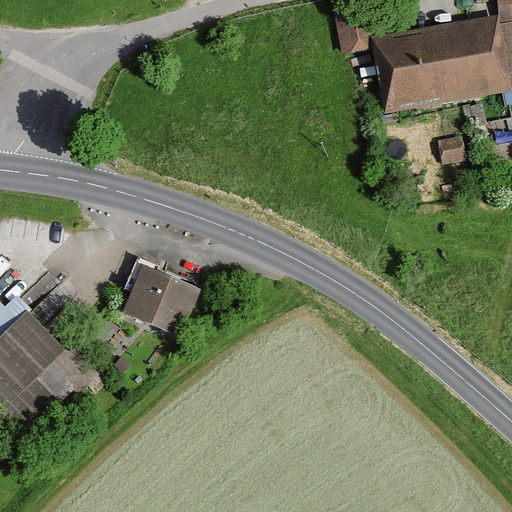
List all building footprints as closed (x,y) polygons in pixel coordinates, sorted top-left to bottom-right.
[(511,0),(496,0),(498,27),(511,26),(511,0)] [(360,11),(334,17),(343,60),(369,54),(360,11)] [(494,22),(369,44),(382,117),(511,95),(511,29),(496,33),(494,22)] [(459,142),(439,145),(442,169),(462,166),(459,142)] [(4,253),(0,256),(0,276),(13,263),(4,253)] [(197,294),(137,271),(120,318),(179,341),(197,294)] [(64,355),(23,314),(0,337),(0,413),(29,442),(65,407),(38,381),(64,355)]
